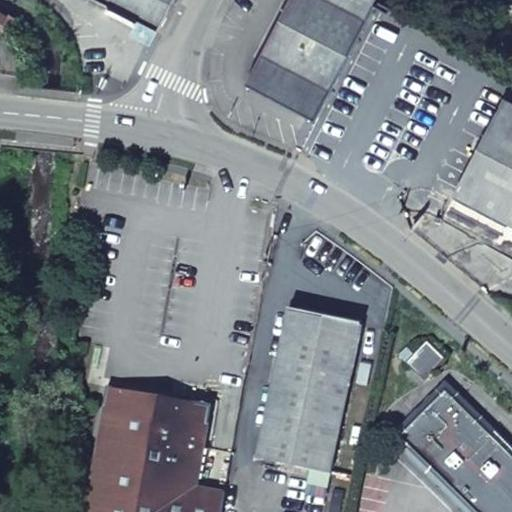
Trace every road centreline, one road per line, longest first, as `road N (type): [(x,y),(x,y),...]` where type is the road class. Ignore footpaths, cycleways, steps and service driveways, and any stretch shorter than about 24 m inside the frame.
road 1 (primary): [(170,132),(326,200),(511,337)]
road 2 (primary): [(20,115),(170,132)]
road 3 (residential): [(170,132),(176,78),(214,0)]
